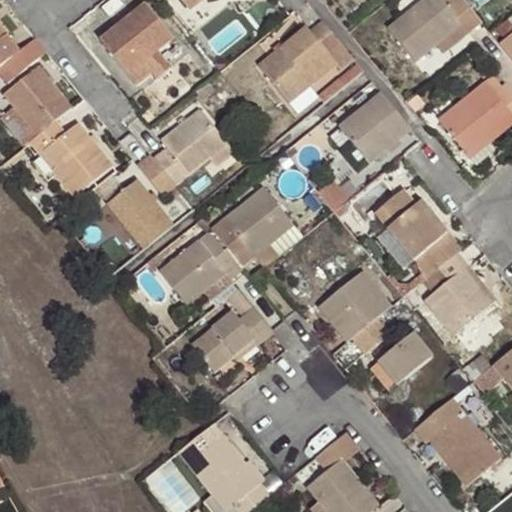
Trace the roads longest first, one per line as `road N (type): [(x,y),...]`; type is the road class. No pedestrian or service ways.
road 1 (residential): [(327,387),(436,511)]
road 2 (residential): [(118,114),(41,0)]
